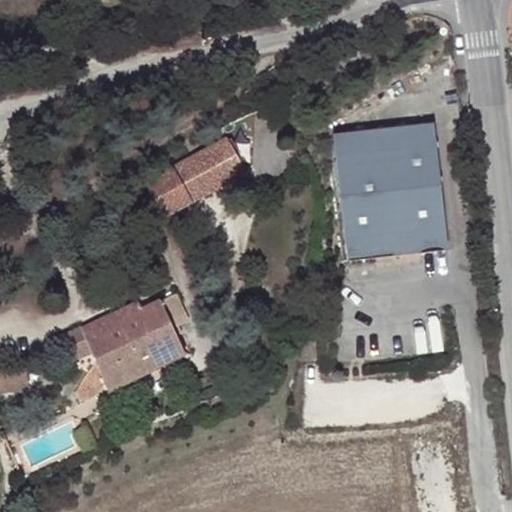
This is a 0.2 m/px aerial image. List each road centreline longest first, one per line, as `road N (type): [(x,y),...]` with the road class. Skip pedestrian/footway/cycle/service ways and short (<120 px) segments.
road 1 (unclassified): [(0,117),(115,73),(409,0)]
road 2 (unclassified): [(511,263),(475,0)]
